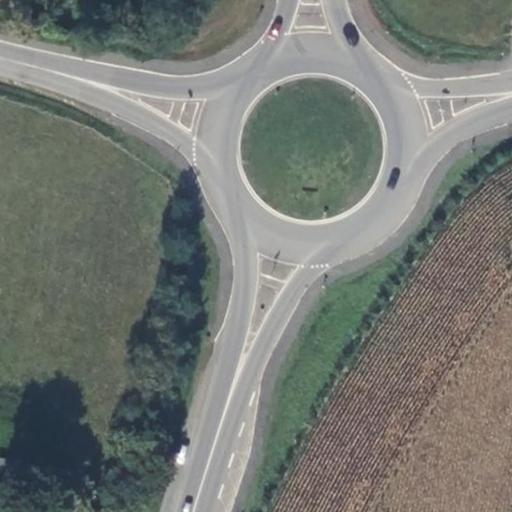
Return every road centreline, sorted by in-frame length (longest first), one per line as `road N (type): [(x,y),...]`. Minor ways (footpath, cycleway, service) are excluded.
road 1 (secondary): [(244,221),(244,301),(183,511)]
road 2 (secondary): [(202,511),(264,337),(327,244)]
road 3 (secondary): [(0,63),(132,111),(214,170)]
road 4 (secondary): [(237,82),(161,86),(0,54)]
road 5 (secondary): [(403,175),(450,133),(511,106)]
road 6 (secondary): [(511,82),(385,86)]
